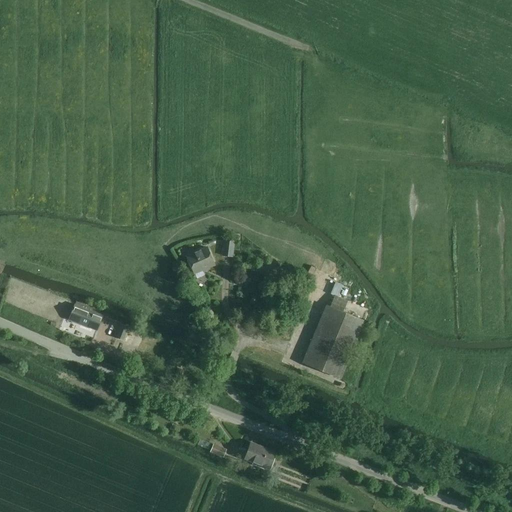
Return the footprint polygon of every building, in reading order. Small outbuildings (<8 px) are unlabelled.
[(232,257),(234,241),(225,239),(222,255),(232,257)] [(210,268),(216,266),(207,246),(186,255),(194,275),(203,271),(204,272),(210,270),(210,268)] [(331,293),(331,294),(334,296),(338,297),(343,285),(335,282),(336,282),(331,292),(331,293)] [(69,319),(96,330),(97,330),(103,316),(96,313),(75,305),(69,319)] [(326,305),(302,362),(341,379),(365,321),(343,312),(330,306),(326,305)] [(120,323),(115,337),(123,340),(124,340),(128,331),(129,327),(128,327),(120,323)] [(199,438),(197,444),(208,449),(211,443),(199,438)] [(251,442),(245,459),(268,468),(275,451),(251,442)] [(211,451),(210,452),(222,457),(223,456),(226,450),(214,444),(211,451)]
